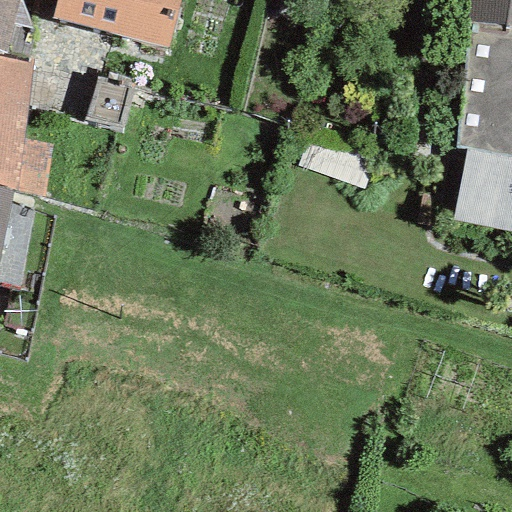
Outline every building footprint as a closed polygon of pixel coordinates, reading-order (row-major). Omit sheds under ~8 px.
[(0,0),(0,57),(21,63),(28,30),(20,0),(0,0)] [(55,0),(51,17),(167,49),(177,0),(55,0)] [(511,27),(511,0),(467,0),(468,19),(511,27)] [(511,155),(511,27),(468,19),(456,148),(467,150),(511,155)] [(21,63),(0,57),(0,184),(41,197),(52,146),(21,140),(30,65),(21,63)] [(511,228),(511,155),(467,150),(450,219),(511,228)] [(0,245),(11,193),(0,189),(0,245)]
